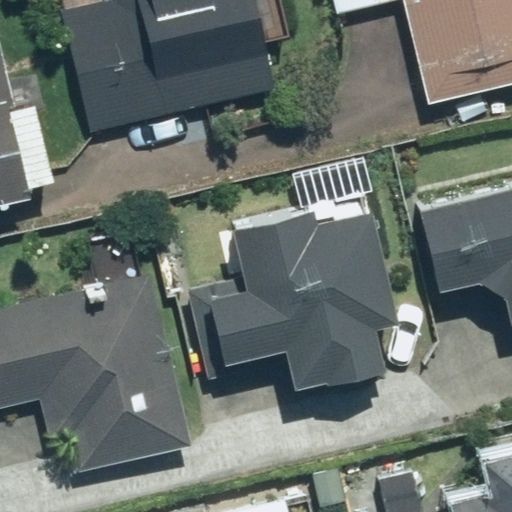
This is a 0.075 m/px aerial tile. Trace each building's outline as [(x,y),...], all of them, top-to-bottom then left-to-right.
[(265,90),(246,0),(97,0),(98,3),(52,13),(75,129),(265,90)] [(511,73),(511,0),(326,0),(328,6),(351,0),(389,0),(413,98),(511,73)] [(0,190),(40,180),(19,101),(1,106),(0,103),(0,190)] [(511,182),(398,211),(416,284),(460,274),(492,312),(510,310),(511,317),(511,182)] [(228,278),(177,293),(198,365),(265,346),(278,391),(361,368),(350,329),(391,318),(360,208),(306,223),(301,208),(214,232),(228,278)] [(181,444),(136,268),(0,301),(0,405),(33,397),(43,436),(61,431),(72,472),(181,444)] [(511,511),(511,454),(473,464),(479,490),(437,500),(429,464),(369,479),(376,511),(511,511)] [(272,511),(268,495),(200,511),(272,511)]
